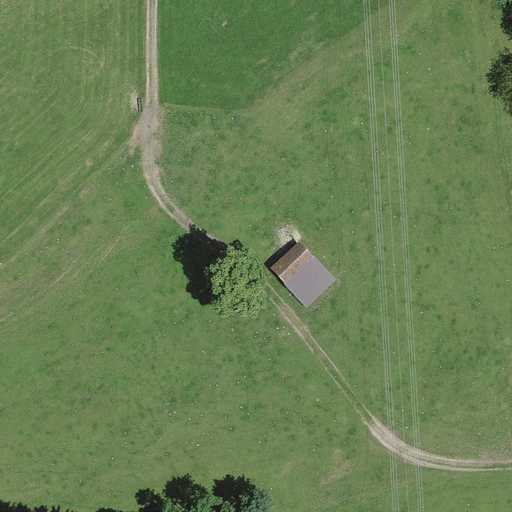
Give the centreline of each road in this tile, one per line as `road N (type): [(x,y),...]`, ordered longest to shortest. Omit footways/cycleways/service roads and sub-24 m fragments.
road 1 (track): [(151,118),(145,172),(171,209),(297,331),(399,447),(456,468),(511,465)]
road 2 (track): [(151,118),(0,273)]
